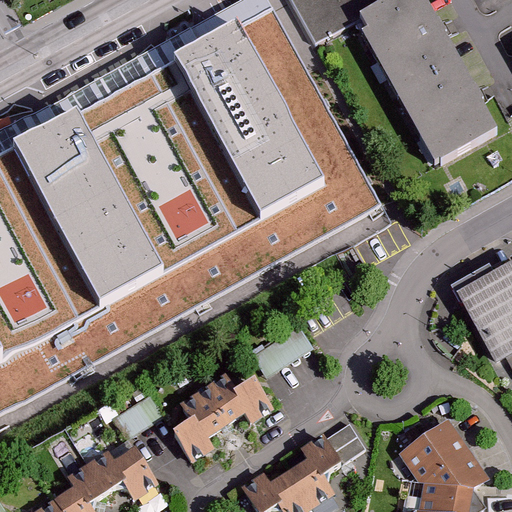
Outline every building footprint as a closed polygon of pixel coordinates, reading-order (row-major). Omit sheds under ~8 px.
[(287,0),(312,44),(344,26),(392,0),(287,0)] [(483,138),(406,0),(392,0),(344,26),(424,170),(483,138)] [(220,43),(0,163),(0,420),(382,207),(274,13),(220,43)] [(511,361),(511,275),(508,271),(447,306),(487,376),(511,361)] [(301,324),(261,349),(275,370),(314,345),(301,324)] [(264,421),(242,389),(221,402),(212,388),(171,415),(180,429),(161,441),(183,473),(208,457),(202,449),(234,428),(240,437),(264,421)] [(138,424),(160,418),(155,398),(133,404),(138,424)] [(393,460),(416,494),(412,511),(460,511),(463,500),(481,488),(441,429),(393,460)] [(347,430),(317,449),(314,444),(291,458),(297,468),(263,489),(258,481),(231,498),(239,511),(309,511),(325,502),(314,484),(362,454),(347,430)] [(123,511),(149,495),(122,456),(107,466),(101,457),(61,484),(66,492),(36,511),(86,511),(111,496),(122,511),(123,511)]
